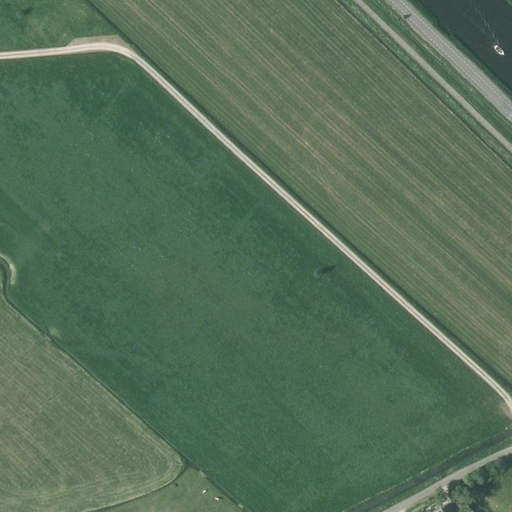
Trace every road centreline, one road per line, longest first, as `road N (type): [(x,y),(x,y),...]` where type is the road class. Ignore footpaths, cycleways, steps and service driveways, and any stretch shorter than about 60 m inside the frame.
road 1 (track): [(511,406),(131,55),(107,44),(0,53)]
road 2 (secondary): [(392,0),(511,115)]
road 3 (unclassified): [(391,511),(511,449)]
